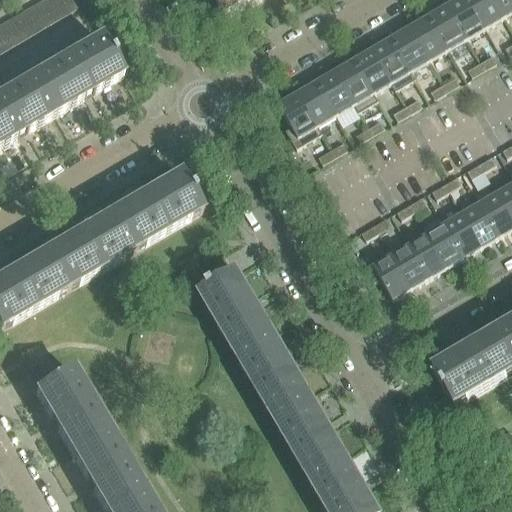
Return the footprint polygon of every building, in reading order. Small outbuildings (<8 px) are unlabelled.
[(50,0),(41,6),(53,27),(65,20),(53,0),(50,0)] [(53,0),(65,20),(78,13),(70,0),(53,0)] [(265,0),(214,0),(227,22),(265,0)] [(505,24),(490,0),(467,0),(466,1),(486,35),(505,24)] [(511,19),(511,0),(490,0),(505,24),(511,19)] [(486,35),(466,1),(448,12),(467,46),(486,35)] [(28,13),(41,34),(53,27),(41,6),(28,13)] [(467,46),(448,12),(429,23),(449,57),(467,46)] [(16,20),(29,42),(41,34),(28,13),(16,20)] [(4,27),(17,49),(29,42),(16,20),(4,27)] [(449,57),(429,23),(410,34),(430,68),(449,57)] [(0,29),(0,48),(4,56),(17,49),(4,27),(0,29)] [(430,68),(410,34),(392,45),(412,79),(430,68)] [(55,121),(92,100),(122,82),(114,66),(115,65),(112,60),(110,61),(103,48),(101,45),(34,85),(55,121)] [(412,79),(392,45),(373,55),(393,89),(412,79)] [(110,61),(112,60),(115,58),(108,46),(103,48),(110,61)] [(393,89),(373,55),(354,66),(374,100),(393,89)] [(493,61),(481,68),(485,76),(498,69),(493,61)] [(374,100),(354,66),(336,77),(356,111),(374,100)] [(481,68),(468,76),(473,83),(485,76),(481,68)] [(356,111),(336,77),(317,88),(337,122),(356,111)] [(460,90),(456,83),(443,90),(448,98),(460,90)] [(0,153),(25,138),(55,121),(34,85),(0,104),(0,153)] [(337,122),(317,88),(298,99),(318,133),(337,122)] [(443,90),(431,97),(435,105),(448,98),(443,90)] [(322,140),(318,133),(298,99),(279,111),(292,133),(286,136),(297,155),(322,140)] [(419,105),(406,112),(411,120),(423,112),(419,105)] [(406,112),(394,119),(398,127),(411,120),(406,112)] [(381,126),(369,134),(373,141),(386,134),(381,126)] [(369,134),(356,141),(361,149),(373,141),(369,134)] [(344,148),(331,156),(336,163),(348,156),(344,148)] [(511,160),(511,150),(503,156),(507,164),(511,160)] [(331,156),(319,163),(323,171),(336,163),(331,156)] [(493,162),(480,169),(485,177),(497,170),(493,162)] [(485,177),(480,169),(468,177),(472,184),(485,177)] [(113,221),(134,258),(202,218),(200,215),(193,202),(194,201),(191,196),(189,197),(181,182),(113,221)] [(457,183),(445,190),(449,198),(462,190),(457,183)] [(449,198),(445,190),(432,197),(437,205),(449,198)] [(511,190),(498,199),(511,223),(511,190)] [(480,210),(500,244),(511,236),(511,223),(498,199),(480,210)] [(197,200),(194,201),(193,202),(200,215),(204,212),(197,200)] [(422,203),(410,211),(414,218),(427,211),(422,203)] [(462,220),(482,254),(500,244),(480,210),(462,220)] [(410,211),(397,218),(402,226),(414,218),(410,211)] [(445,230),(465,264),(482,254),(462,220),(445,230)] [(134,258),(113,221),(46,260),(67,297),(134,258)] [(387,224),(375,231),(379,239),(391,232),(387,224)] [(427,241),(447,275),(465,264),(445,230),(427,241)] [(379,239),(375,231),(362,239),(367,246),(379,239)] [(410,251),(429,285),(447,275),(427,241),(410,251)] [(392,261),(412,295),(429,285),(410,251),(392,261)] [(412,295),(392,261),(388,254),(364,268),(375,287),(380,284),(393,306),(412,295)] [(230,270),(223,259),(205,271),(211,282),(230,270)] [(67,297),(46,260),(0,287),(0,335),(0,336),(67,297)] [(217,292),(236,281),(230,270),(211,282),(217,292)] [(238,280),(236,281),(217,292),(203,301),(239,363),(275,342),(238,280)] [(511,331),(498,339),(511,363),(511,331)] [(511,379),(511,363),(498,339),(435,376),(444,391),(443,392),(446,398),(448,397),(455,409),(457,412),(511,379)] [(275,342),(239,363),(275,424),(311,403),(275,342)] [(32,386),(54,374),(47,363),(25,375),(32,386)] [(39,398),(60,385),(54,374),(32,386),(39,398)] [(60,385),(39,398),(38,398),(76,464),(112,443),(74,377),(60,385)] [(448,397),(446,398),(443,399),(450,411),(455,409),(448,397)] [(310,485),(346,464),(311,403),(275,424),(310,485)] [(481,454),(491,472),(492,474),(506,466),(505,465),(511,461),(511,438),(496,448),(495,446),(481,454)] [(112,443),(76,464),(104,511),(129,511),(147,502),(112,443)] [(374,511),(346,464),(310,485),(326,511),(374,511)] [(153,511),(147,502),(129,511),(153,511)]
